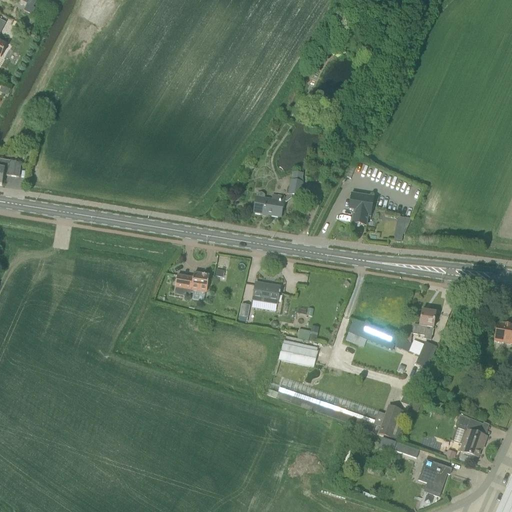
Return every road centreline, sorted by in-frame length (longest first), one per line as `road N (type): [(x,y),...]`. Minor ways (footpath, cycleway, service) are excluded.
road 1 (secondary): [(511,282),(0,201)]
road 2 (track): [(307,253),(430,0)]
